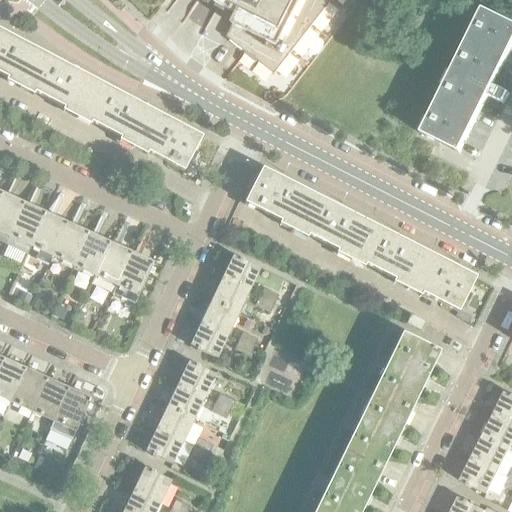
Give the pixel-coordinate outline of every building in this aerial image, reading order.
[(232,13),(238,15),(226,38),(245,53),(244,55),(255,63),(256,61),(274,75),(332,0),(209,0),(232,13)] [(435,102),(435,103),(436,103),(428,118),(427,118),(428,119),(421,133),(420,133),(420,134),(420,135),(459,153),(460,152),(459,152),(466,138),(467,138),(467,137),(474,122),(475,122),(475,121),(474,121),(482,107),(483,106),(482,106),(487,96),(498,102),(503,104),(508,94),(503,91),(492,86),(497,76),(498,75),(497,75),(504,60),(505,61),(505,60),(505,59),(511,44),(511,23),(482,9),(482,10),(481,9),(481,10),(481,11),(474,25),(473,26),(474,26),(467,41),(466,40),(466,41),(459,56),(458,56),(458,57),(451,71),(450,72),(451,72),(444,87),(443,87),(443,88),(436,102),(435,102)] [(0,31),(0,75),(24,88),(42,54),(0,31)] [(42,54),(24,88),(77,117),(95,82),(42,54)] [(95,82),(77,117),(130,145),(148,110),(95,82)] [(130,145),(166,164),(183,172),(201,138),(148,110),(130,145)] [(261,169),(243,204),(297,231),(314,196),(261,169)] [(2,194),(0,199),(0,242),(5,245),(8,238),(23,204),(2,194)] [(350,259),(368,224),(314,196),(297,231),(350,259)] [(8,238),(5,245),(26,254),(29,248),(45,214),(23,204),(8,238)] [(45,214),(29,248),(38,252),(35,258),(48,264),(51,258),(50,258),(66,223),(45,214)] [(66,223),(50,258),(51,258),(72,268),(88,233),(66,223)] [(421,251),(368,224),(350,259),(403,286),(421,251)] [(88,233),(72,268),(93,277),(109,243),(88,233)] [(93,277),(90,284),(112,294),(131,253),(109,243),(93,277)] [(403,286),(439,304),(457,313),(475,278),(421,251),(403,286)] [(131,253),(112,294),(121,298),(134,304),(137,298),(153,263),(131,253)] [(221,279),(248,292),(259,270),(232,257),(221,279)] [(211,301),(238,314),(248,292),(221,279),(211,301)] [(259,297),(274,304),(278,296),(263,289),(259,297)] [(274,304),(259,297),(255,305),(270,312),(274,304)] [(37,310),(41,303),(35,300),(31,308),(37,310)] [(238,314),(211,301),(200,323),(227,336),(238,314)] [(419,331),(424,322),(410,315),(405,324),(419,331)] [(189,346),(216,359),(227,336),(200,323),(189,346)] [(91,338),(99,342),(102,335),(94,332),(91,338)] [(238,341),(253,348),(257,340),(242,333),(238,341)] [(371,394),(409,413),(438,353),(400,334),(371,394)] [(253,348),(238,341),(234,349),(248,357),(253,348)] [(25,369),(3,359),(0,366),(0,399),(9,404),(25,369)] [(215,376),(188,363),(177,385),(204,399),(215,376)] [(9,404),(31,414),(47,379),(25,369),(9,404)] [(31,414),(52,423),(68,389),(47,379),(31,414)] [(204,399),(177,385),(166,407),(193,420),(204,399)] [(90,399),(68,389),(52,423),(74,434),(90,399)] [(511,397),(504,393),(493,416),(511,425),(511,395),(511,396),(511,397)] [(380,472),(409,413),(371,394),(342,454),(380,472)] [(215,403),(229,411),(233,402),(219,395),(215,403)] [(229,411),(215,403),(211,412),(225,419),(229,411)] [(193,420),(166,407),(156,429),(183,442),(193,420)] [(511,445),(511,425),(493,416),(482,437),(509,451),(511,445)] [(145,452),(172,465),(183,442),(156,429),(145,452)] [(482,437),(471,459),(498,473),(509,451),(482,437)] [(198,439),(194,447),(208,454),(212,446),(198,439)] [(208,454),(194,447),(189,456),(204,463),(208,454)] [(313,511),(360,511),(380,472),(342,454),(313,511)] [(50,462),(38,457),(34,467),(45,472),(50,462)] [(487,495),(498,473),(471,459),(459,481),(466,485),(466,486),(469,488),(470,487),(487,495)] [(170,482),(143,469),(132,492),(160,504),(170,482)] [(155,511),(160,504),(132,492),(122,511),(155,511)] [(464,502),(457,498),(450,511),(484,511),(468,504),(468,503),(464,501),(464,502)] [(171,509),(176,511),(187,511),(189,508),(175,501),(171,509)]
